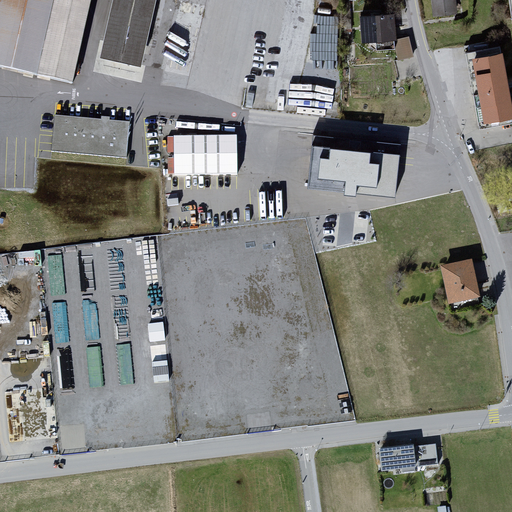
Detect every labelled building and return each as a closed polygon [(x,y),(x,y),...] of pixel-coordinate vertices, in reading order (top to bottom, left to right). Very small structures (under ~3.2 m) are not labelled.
[(0,0),(0,66),(72,83),(91,0),(0,0)] [(155,0),(112,0),(100,55),(141,64),(155,0)] [(431,0),(433,14),(457,12),(455,0),(431,0)] [(394,11),(360,13),(362,40),(395,38),(394,11)] [(313,13),(311,59),(336,60),(337,14),(313,13)] [(511,116),(500,45),(466,51),(479,127),(511,121),(511,116)] [(128,122),(54,115),(51,151),(125,158),(128,122)] [(401,142),(313,133),(307,184),(396,194),(401,142)] [(235,136),(173,136),(173,174),(235,174),(235,136)] [(472,260),(441,266),(449,304),(480,297),(472,260)] [(150,339),(165,339),(164,321),(150,321),(150,339)] [(435,443),(378,449),(380,471),(438,465),(435,443)]
